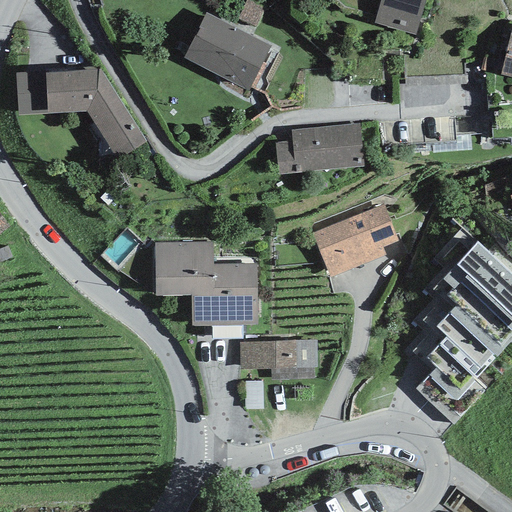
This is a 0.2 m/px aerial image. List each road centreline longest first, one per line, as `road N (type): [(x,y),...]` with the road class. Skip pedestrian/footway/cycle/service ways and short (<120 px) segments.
road 1 (residential): [(78,0),(170,156),(187,168),(208,167),(293,117),(478,106)]
road 2 (tertiary): [(0,171),(39,229),(169,356),(188,418),(187,462)]
road 3 (residential): [(410,511),(441,472),(423,438),(395,425),(258,456),(187,462)]
